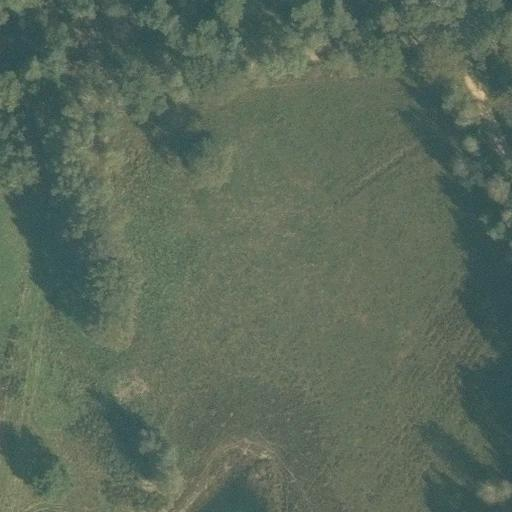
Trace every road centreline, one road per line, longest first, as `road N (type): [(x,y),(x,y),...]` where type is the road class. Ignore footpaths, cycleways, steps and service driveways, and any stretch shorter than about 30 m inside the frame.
road 1 (track): [(450,38),(0,107)]
road 2 (track): [(450,38),(511,167)]
